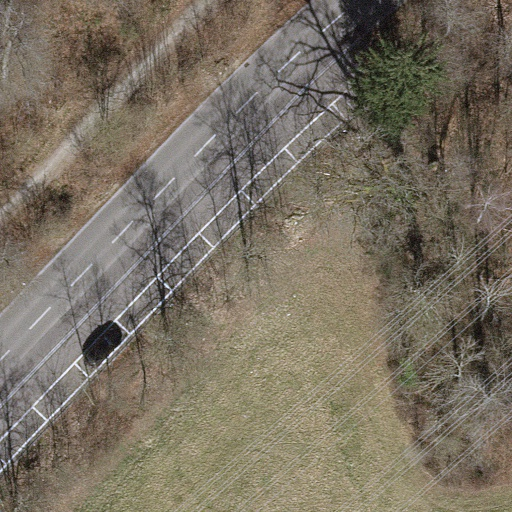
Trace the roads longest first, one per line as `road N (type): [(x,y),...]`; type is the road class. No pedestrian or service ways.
road 1 (tertiary): [(0,362),(361,0)]
road 2 (track): [(220,0),(0,221)]
